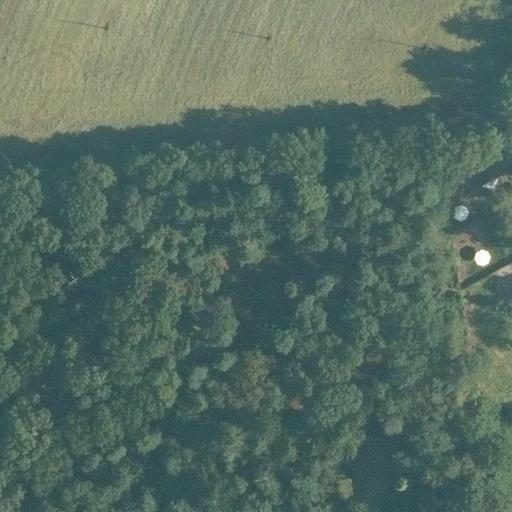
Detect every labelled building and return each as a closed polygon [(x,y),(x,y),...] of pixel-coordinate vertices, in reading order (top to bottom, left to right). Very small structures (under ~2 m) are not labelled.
[(361,254),(345,257),(349,282),(363,280),(362,272),(364,271),(361,254)] [(255,300),(266,300),(267,257),(257,256),(255,300)] [(252,294),(256,259),(243,258),(239,293),(252,294)] [(435,286),(416,291),(420,306),(459,295),(457,288),(437,294),(435,286)] [(367,436),(363,459),(401,465),(405,442),(367,436)]
